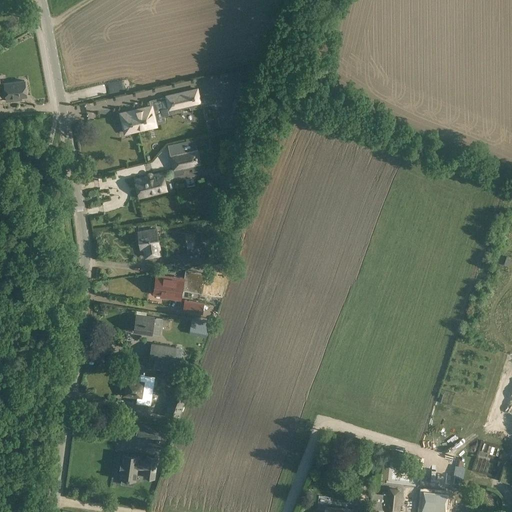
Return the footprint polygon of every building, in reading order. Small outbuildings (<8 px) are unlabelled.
[(5,83),(7,101),(20,99),(19,97),(26,96),(25,81),(5,83)] [(166,96),(169,109),(200,102),(197,89),(166,96)] [(121,114),(125,133),(156,125),(152,106),(121,114)] [(187,129),(191,124),(186,120),(182,125),(187,129)] [(199,163),(197,150),(174,155),(174,156),(172,157),(174,168),(177,167),(177,168),(199,163)] [(163,173),(135,180),(140,198),(168,190),(163,173)] [(192,213),(169,214),(170,226),(193,225),(192,213)] [(145,249),(146,257),(160,255),(156,229),(138,232),(141,249),(145,249)] [(199,251),(187,253),(173,255),(175,267),(200,263),(199,251)] [(184,278),(183,290),(202,293),(205,273),(186,270),(184,278)] [(183,290),(184,278),(173,277),(173,278),(157,276),(155,292),(163,293),(163,297),(171,299),(172,296),(180,297),(181,290),(183,290)] [(184,299),(183,311),(203,314),(204,302),(184,299)] [(154,316),(154,317),(137,315),(134,330),(152,333),(160,335),(163,318),(154,316)] [(209,321),(192,318),(189,333),(206,337),(209,321)] [(151,343),(149,358),(175,362),(177,346),(151,343)] [(143,371),(144,366),(144,365),(133,364),(132,374),(140,375),(143,375),(143,371)] [(125,377),(122,396),(137,398),(136,404),(151,406),(155,377),(143,375),(140,375),(139,379),(125,377)] [(171,395),(164,413),(179,419),(186,400),(176,397),(179,390),(174,388),(171,395)] [(157,440),(159,428),(138,425),(136,438),(157,440)] [(120,470),(119,479),(122,479),(121,484),(133,486),(134,481),(136,481),(138,470),(144,471),(144,473),(156,475),(158,457),(146,455),(146,459),(139,458),(140,456),(123,453),(122,462),(120,462),(119,470),(120,470)] [(353,482),(352,502),(365,503),(367,484),(353,482)] [(387,491),(385,509),(385,510),(398,511),(399,511),(401,492),(398,489),(390,488),(387,491)] [(411,511),(412,502),(404,501),(403,511),(411,511)]
